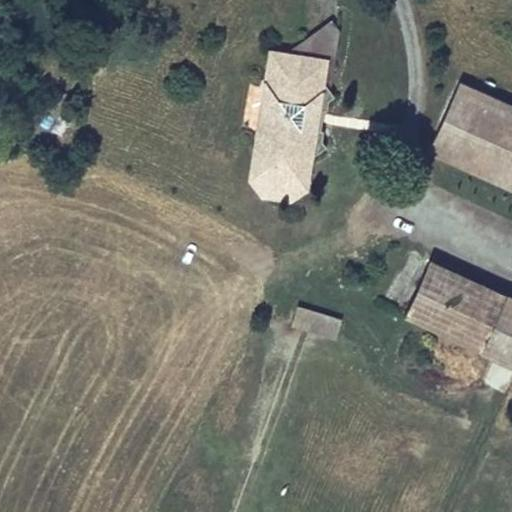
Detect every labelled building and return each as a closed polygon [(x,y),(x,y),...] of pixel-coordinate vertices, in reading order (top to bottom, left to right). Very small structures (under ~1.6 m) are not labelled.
[(330,20),(306,39),(320,41),(316,69),(328,85),(337,29),(330,20)] [(256,128),(255,137),(262,138),(259,153),(269,165),(293,168),(312,155),(326,145),(322,139),(323,129),(317,128),(311,127),(314,107),(321,108),(326,109),(328,99),(335,95),(328,85),(316,69),(320,41),(306,39),(289,51),(280,50),(277,67),(273,66),(271,80),(264,79),(262,90),(256,128)] [(269,49),(264,79),(271,80),(273,66),(277,67),(280,50),(269,49)] [(511,110),(461,87),(429,156),(511,192),(511,110)] [(256,128),(262,90),(252,89),(247,126),(256,128)] [(311,127),(317,128),(321,108),(314,107),(311,127)] [(255,137),(249,171),(258,184),(259,179),(299,185),(297,189),(309,181),(312,155),(293,168),(269,165),(259,153),(262,138),(255,137)] [(259,179),(258,184),(268,196),(285,198),(297,189),(299,185),(259,179)] [(419,265),(427,269),(432,260),(424,256),(419,265)] [(427,269),(405,312),(480,347),(504,293),(432,260),(427,269)] [(511,296),(504,293),(480,347),(511,361),(511,296)] [(336,334),(341,315),(301,303),(295,322),(336,334)]
